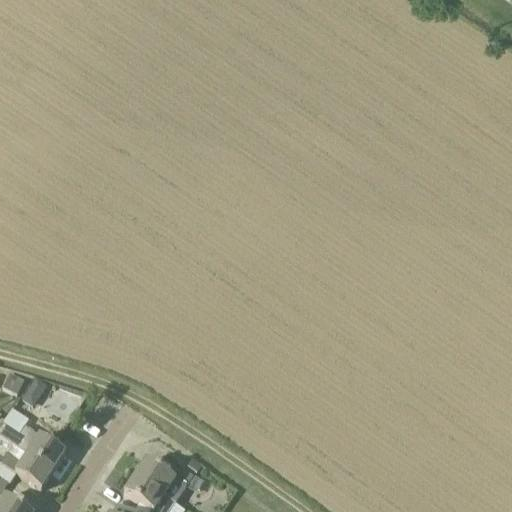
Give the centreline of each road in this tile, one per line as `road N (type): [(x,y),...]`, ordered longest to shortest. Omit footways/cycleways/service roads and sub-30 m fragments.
road 1 (track): [(0,351),(134,401),(307,511)]
road 2 (residential): [(69,511),(134,401)]
